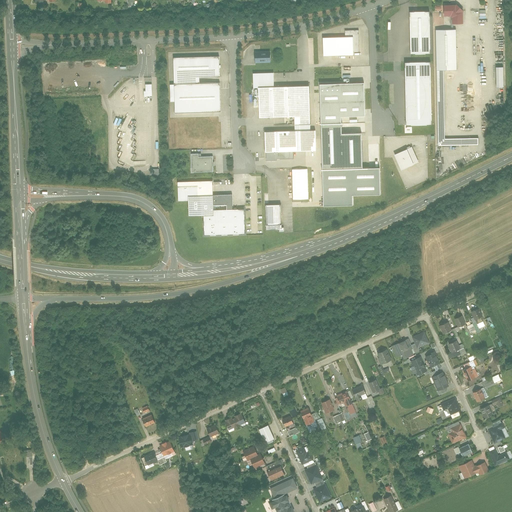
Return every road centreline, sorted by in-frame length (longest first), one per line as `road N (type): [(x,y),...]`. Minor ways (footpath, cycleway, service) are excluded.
road 1 (primary): [(56,299),(182,292),(299,252)]
road 2 (primary): [(299,252),(511,156)]
road 3 (unclassified): [(63,481),(261,388)]
road 4 (unclassified): [(261,388),(425,314)]
road 5 (primary): [(142,279),(224,273),(299,252)]
road 6 (residential): [(425,314),(489,460)]
road 7 (tertiary): [(25,330),(41,426),(63,481)]
road 8 (residential): [(79,44),(233,36)]
road 9 (residential): [(233,36),(371,6)]
road 10 (tertiary): [(18,191),(11,56)]
road 11 (residential): [(315,511),(261,388)]
road 12 (residential): [(233,36),(236,146),(246,160)]
